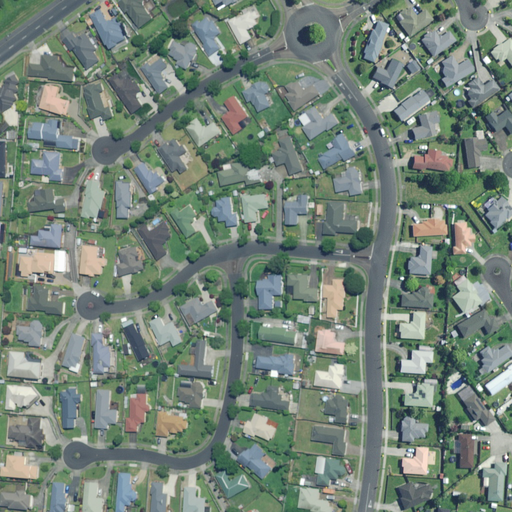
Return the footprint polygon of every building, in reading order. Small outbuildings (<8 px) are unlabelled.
[(143,3),(147,0),(125,0),(120,4),(127,13),(129,12),(141,28),(155,19),(148,9),(143,3)] [(260,17),(253,5),(242,11),(245,15),(237,19),(236,17),(229,21),(242,44),(252,39),(248,30),(258,25),(255,20),(260,17)] [(416,15),(409,6),(394,17),(398,22),(409,37),(433,20),(425,9),(416,15)] [(103,10),(92,16),(108,46),(109,45),(111,50),(120,45),(119,44),(128,39),(125,32),(126,31),(119,18),(109,23),(103,10)] [(211,22),(207,18),(200,23),(198,21),(192,26),(206,45),(204,46),(212,56),(223,48),(215,38),(222,33),(213,21),(211,22)] [(386,32),(388,33),(389,28),(387,28),(388,26),(378,21),(374,30),(373,30),(363,53),(365,53),(363,58),(373,62),(375,58),(376,58),(385,37),(384,36),(386,32)] [(439,38),(433,29),(420,38),(433,57),(456,41),(448,31),(439,38)] [(95,52),(102,47),(94,36),(91,38),(87,33),(79,39),(75,34),(65,41),(72,52),(75,50),(89,70),(102,61),(95,52)] [(511,42),(509,38),(490,52),(495,60),(497,58),(500,63),(506,59),(511,67),(511,42)] [(172,50),(169,55),(174,57),(173,59),(179,62),(177,64),(188,70),(194,59),(197,54),(198,52),(197,52),(197,51),(197,50),(197,49),(197,48),(197,47),(197,46),(196,45),(195,45),(194,44),(193,43),(192,43),(191,43),(190,43),(189,43),(188,44),(187,44),(187,45),(186,46),(186,47),(185,48),(174,41),(169,49),(172,50)] [(60,68),(61,57),(44,56),(43,65),(30,64),(29,76),(51,78),(50,79),(75,81),(76,69),(60,68)] [(444,76),(441,79),(446,87),(474,70),(468,59),(458,65),(452,56),(441,62),(444,67),(442,73),(444,76)] [(170,66),(164,58),(152,66),(150,63),(142,68),(160,94),(170,88),(160,73),(170,66)] [(403,65),(391,59),(386,71),(377,67),(372,78),(380,82),(379,83),(391,88),(403,65)] [(420,68),(414,60),(406,66),(412,74),(420,68)] [(13,107),(22,102),(17,93),(23,90),(19,84),(22,82),(17,74),(0,84),(0,103),(5,112),(13,107)] [(134,115),(144,107),(138,98),(141,96),(139,94),(144,90),(140,83),(138,85),(134,79),(126,78),(122,81),(117,75),(109,80),(134,115)] [(483,86),(478,77),(467,84),(470,88),(467,94),(471,99),(467,101),(472,109),(501,91),(493,79),(483,86)] [(272,91),(266,80),(244,93),(250,103),(253,101),(260,113),(272,106),(265,95),(272,91)] [(305,90),(299,80),(288,87),(291,93),(287,95),(296,110),(322,95),(315,85),(305,90)] [(108,96),(104,82),(84,89),(91,107),(89,108),(93,120),(105,116),(106,121),(116,117),(113,107),(108,109),(104,97),(108,96)] [(410,89),(406,84),(394,92),(397,98),(410,89)] [(52,87),(45,86),(40,105),(42,105),(41,108),(66,116),(71,102),(58,98),(60,88),(52,86),(52,87)] [(430,100),(423,90),(412,97),(411,96),(393,110),(401,121),(430,100)] [(249,117),(236,97),(226,103),(232,112),(223,117),(235,135),(244,130),(239,123),(249,117)] [(326,119),(317,106),(301,118),(306,126),(304,128),(313,141),(329,130),(330,131),(341,124),(334,113),(326,119)] [(511,134),(511,116),(505,108),(498,113),(495,116),(492,112),(485,118),(496,133),(505,126),(511,135),(511,134)] [(440,125),(436,112),(419,116),(421,126),(412,129),(415,140),(442,132),(440,125)] [(205,129),(198,119),(191,123),(192,125),(187,128),(200,148),(222,133),(215,123),(205,129)] [(62,121),(51,120),(51,124),(36,123),(35,129),(31,128),(30,139),(59,141),(58,147),(74,149),(76,136),(61,135),(62,121)] [(484,139),(482,130),(475,131),(476,137),(464,139),(468,168),(480,166),(479,158),(480,157),(479,151),(487,149),(485,139),(484,139)] [(349,142),(345,133),(337,138),(338,139),(333,142),(336,148),(320,157),(326,170),(346,160),(347,161),(358,155),(351,141),(349,142)] [(305,170),(292,137),(281,141),(284,148),(281,149),(281,151),(274,154),(279,166),(287,163),(292,175),(305,170)] [(183,147),(177,138),(159,149),(174,172),(179,169),(183,174),(190,169),(182,156),(189,152),(185,146),(183,147)] [(9,143),(0,142),(0,176),(9,176),(9,143)] [(427,149),(427,155),(423,155),(423,156),(414,155),(412,168),(424,170),(424,168),(449,171),(451,158),(439,156),(440,151),(427,149)] [(51,181),(65,182),(66,169),(64,169),(64,165),(62,165),(63,152),(44,151),(43,159),(33,159),(32,174),(51,175),(51,181)] [(247,161),(232,165),(225,166),(226,171),(219,172),(223,187),(247,181),(249,186),(264,182),(261,169),(249,172),(247,161)] [(155,176),(147,163),(136,171),(152,195),(149,197),(153,203),(157,200),(153,195),(160,190),(158,188),(168,182),(161,172),(157,174),(155,176)] [(358,173),(358,168),(348,170),(349,177),(336,179),(338,193),(352,191),(352,196),(364,194),(363,184),(364,184),(362,173),(358,173)] [(103,209),(107,192),(103,191),(103,189),(101,188),(103,183),(91,180),(87,195),(88,195),(83,217),(90,219),(91,217),(95,218),(94,222),(98,223),(102,209),(103,209)] [(5,198),(10,198),(10,188),(6,188),(6,182),(0,181),(0,216),(4,217),(5,198)] [(132,192),(138,192),(138,186),(132,186),(132,184),(125,184),(125,182),(118,182),(118,201),(119,201),(119,218),(130,218),(130,207),(133,207),(133,198),(132,198),(132,192)] [(57,200),(56,190),(42,191),(43,196),(35,197),(36,202),(29,203),(30,212),(56,209),(56,213),(68,212),(67,199),(57,200)] [(270,208),(269,195),(244,197),(247,223),(259,222),(258,210),(270,208)] [(310,214),(310,196),(300,196),(300,203),(288,202),(288,225),(299,225),(299,214),(310,214)] [(506,201),(501,196),(496,201),(495,200),(486,209),(489,211),(484,215),(490,221),(489,222),(496,228),(506,218),(507,219),(511,213),(511,209),(505,203),(506,201)] [(234,215),(232,198),(223,199),(223,201),(212,202),(214,217),(220,216),(221,222),(228,221),(229,227),(240,226),(239,214),(234,215)] [(189,207),(190,206),(190,205),(189,205),(189,204),(188,204),(187,203),(186,203),(185,204),(184,205),(184,206),(184,207),(185,208),(186,209),(187,209),(181,213),(179,209),(172,214),(188,238),(198,232),(193,224),(200,219),(191,206),(189,207)] [(346,204),(331,203),(330,223),(326,222),(325,235),(338,235),(338,232),(359,233),(360,221),(349,221),(350,215),(346,215),(346,204)] [(413,236),(446,234),(446,225),(444,225),(443,220),(439,221),(438,219),(427,219),(427,221),(422,221),(422,224),(412,224),(413,236)] [(169,253),(163,245),(168,242),(167,240),(174,236),(165,223),(151,232),(146,224),(138,230),(158,260),(169,253)] [(466,228),(466,223),(454,223),(455,247),(452,247),(453,254),(465,254),(465,246),(470,246),(470,243),(474,243),(473,228),(466,228)] [(65,226),(54,225),(54,232),(41,231),(40,237),(33,236),(32,246),(63,248),(65,226)] [(410,261),(407,261),(407,269),(409,269),(408,273),(430,275),(431,259),(436,259),(436,253),(431,252),(431,246),(420,245),(419,258),(410,257),(410,261)] [(84,246),(81,274),(90,275),(90,277),(95,277),(96,275),(102,275),(103,266),(107,267),(107,259),(99,259),(100,248),(84,246)] [(141,256),(138,247),(120,251),(123,264),(118,265),(121,277),(146,271),(144,261),(138,262),(137,257),(141,256)] [(57,255),(38,253),(37,258),(22,257),(21,271),(23,271),(23,276),(30,277),(30,274),(35,275),(35,272),(56,274),(57,255)] [(311,276),(290,275),(289,294),(296,294),(296,299),(306,300),(306,301),(320,302),(320,289),(310,289),(311,276)] [(284,296),(284,276),(271,276),(271,280),(261,280),(260,296),(262,296),(262,310),(275,310),(275,295),(284,296)] [(477,293),(466,279),(456,287),(457,288),(452,292),(455,295),(451,298),(464,313),(471,307),(472,309),(481,301),(476,294),(477,293)] [(347,280),(335,280),(335,286),(326,286),(325,298),(330,298),(329,318),(338,318),(338,310),(346,310),(347,280)] [(51,287),(36,285),(35,299),(29,298),(28,310),(47,311),(47,314),(65,315),(66,303),(50,302),(51,287)] [(418,287),(418,293),(411,293),(411,295),(401,294),(401,306),(433,308),(434,294),(427,294),(427,287),(418,287)] [(205,306),(201,297),(182,308),(192,327),(220,311),(215,301),(205,306)] [(491,320),(485,309),(457,326),(463,338),(483,326),(488,334),(499,328),(493,318),(491,320)] [(413,312),(412,322),(409,322),(409,324),(399,324),(399,332),(400,332),(400,338),(423,339),(425,313),(413,312)] [(311,318),(300,315),(299,322),(310,324),(311,318)] [(166,327),(161,317),(150,323),(162,346),(172,341),(175,347),(184,342),(174,323),(166,327)] [(46,322),(32,321),(32,327),(18,327),(18,335),(20,336),(20,341),(30,341),(30,346),(42,347),(43,337),(45,337),(46,322)] [(140,334),(136,325),(125,330),(140,362),(152,356),(146,344),(147,344),(142,333),(140,334)] [(289,329),(263,326),(262,340),(297,344),(299,333),(288,332),(289,329)] [(337,333),(320,331),(318,352),(345,355),(346,344),(336,343),(337,333)] [(87,338),(74,334),(63,366),(79,371),(85,353),(82,352),(87,338)] [(105,347),(106,335),(94,334),(93,346),(96,346),(95,374),(105,374),(106,366),(117,366),(117,358),(112,358),(113,347),(105,347)] [(209,341),(200,340),(197,367),(180,365),(179,374),(215,378),(216,366),(206,365),(209,341)] [(480,360),(483,364),(481,366),(482,367),(477,370),(481,376),(491,370),(494,373),(499,369),(496,366),(511,355),(511,352),(507,345),(498,351),(497,349),(492,353),(488,347),(479,352),(483,358),(480,360)] [(401,360),(400,372),(424,374),(424,372),(428,372),(428,362),(432,363),(433,352),(411,351),(410,361),(401,360)] [(44,364),(31,363),(27,357),(27,353),(12,352),(10,376),(42,379),(44,364)] [(295,375),(297,356),(283,355),(282,358),(272,357),(272,358),(260,357),(259,368),(274,370),(273,377),(280,378),(281,373),(295,375)] [(343,380),(346,380),(347,370),(345,370),(346,366),(337,364),(336,367),(331,367),(331,373),(318,371),(316,386),(342,389),(343,380)] [(511,364),(507,368),(508,369),(484,385),(492,396),(511,381),(511,364)] [(181,397),(180,401),(186,402),(186,403),(191,403),(190,407),(203,409),(207,384),(184,381),(183,388),(180,387),(179,396),(181,397)] [(432,407),(433,386),(428,386),(428,384),(421,384),(421,385),(416,385),(416,391),(413,394),(404,393),(404,405),(432,407)] [(25,407),(26,406),(30,406),(41,396),(36,388),(10,386),(8,410),(17,410),(17,404),(20,404),(20,407),(25,407)] [(487,411),(469,386),(457,394),(467,407),(466,408),(475,421),(479,418),(486,426),(495,420),(488,410),(487,411)] [(270,387),(270,392),(263,395),(254,394),(252,406),(291,411),(292,402),(283,401),(284,396),(280,395),(281,388),(270,387)] [(76,418),(80,418),(79,403),(85,403),(85,394),(79,395),(78,389),(68,390),(68,393),(61,393),(62,402),(64,402),(65,428),(77,428),(76,418)] [(113,391),(99,390),(97,428),(109,429),(110,424),(119,424),(120,411),(111,410),(113,391)] [(139,431),(139,426),(143,426),(143,423),(145,423),(148,423),(148,411),(153,411),(153,405),(149,405),(149,395),(132,395),(131,419),(127,418),(127,432),(139,432),(139,431)] [(345,397),(336,396),(335,401),(329,400),(327,414),(338,415),(337,422),(349,424),(351,413),(349,413),(351,400),(344,399),(345,397)] [(189,425),(192,425),(192,421),(189,420),(189,418),(171,416),(171,413),(160,412),(158,436),(169,437),(170,433),(179,434),(179,432),(184,433),(185,429),(188,429),(189,425)] [(257,435),(271,441),(272,438),(274,439),(278,429),(267,425),(270,419),(257,414),(253,423),(250,421),(245,433),(247,434),(246,437),(250,438),(251,435),(256,437),(257,435)] [(22,441),(21,446),(28,446),(28,447),(38,448),(38,445),(45,446),(46,429),(42,429),(43,418),(31,418),(30,426),(19,426),(18,427),(10,427),(10,439),(10,441),(16,442),(16,441),(22,441)] [(413,442),(413,438),(418,439),(418,437),(424,438),(424,433),(428,433),(428,424),(414,424),(415,419),(404,418),(404,421),(401,421),(401,431),(402,431),(402,441),(413,442)] [(350,431),(316,426),(314,440),(336,443),(334,454),(346,456),(350,431)] [(471,435),(458,434),(458,442),(460,442),(459,468),(473,468),(473,454),(477,455),(478,441),(471,441),(471,435)] [(257,444),(252,451),(250,449),(248,452),(247,451),(239,460),(248,468),(249,466),(265,479),(273,469),(264,460),(269,455),(257,444)] [(416,447),(415,457),(412,457),(412,459),(401,458),(401,467),(402,467),(402,473),(427,474),(428,448),(416,447)] [(28,457),(10,455),(9,468),(4,467),(3,476),(38,479),(39,466),(28,465),(28,457)] [(346,476),(346,468),(342,460),(319,457),(317,473),(320,474),(319,485),(331,486),(332,479),(340,480),(340,475),(346,476)] [(487,500),(502,502),(504,476),(505,476),(506,464),(494,463),(494,469),(482,469),(482,477),(489,478),(487,500)] [(233,481),(227,471),(217,476),(230,499),(251,487),(244,475),(233,481)] [(138,492),(135,492),(136,482),(132,482),(133,474),(120,473),(116,511),(125,511),(126,505),(132,506),(132,501),(137,501),(138,492)] [(165,484),(153,482),(152,495),(154,495),(152,511),(168,511),(170,494),(164,494),(165,484)] [(68,484),(55,483),(52,510),(49,510),(48,511),(65,511),(69,511),(70,499),(67,498),(68,484)] [(98,498),(99,484),(86,483),(83,511),(104,511),(105,499),(98,498)] [(414,491),(411,483),(398,488),(402,497),(400,498),(404,509),(429,500),(427,495),(433,493),(430,485),(414,491)] [(198,488),(186,488),(184,511),(206,511),(208,499),(198,498),(198,488)] [(303,488),(300,508),(312,510),(311,511),(333,511),(335,502),(319,500),(321,491),(303,488)] [(32,510),(33,494),(3,492),(2,506),(10,507),(10,509),(32,510)]
